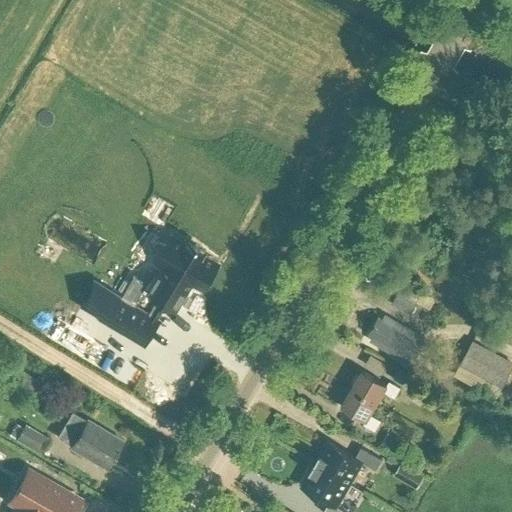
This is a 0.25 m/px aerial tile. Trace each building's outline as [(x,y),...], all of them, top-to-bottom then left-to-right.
[(94,301),(81,324),(134,353),(147,331),(143,328),(153,310),(165,317),(177,299),(174,297),(178,290),(192,298),(207,272),(193,264),(195,261),(173,249),(171,252),(157,244),(142,270),(152,276),(147,287),(134,279),(129,289),(120,284),(112,298),(127,307),(132,299),(145,306),(135,324),(94,301)] [(390,303),(409,314),(416,301),(430,308),(435,299),(409,284),(405,292),(399,289),(390,303)] [(379,317),(371,331),(376,334),(374,338),(412,361),(425,339),(385,315),(383,319),(379,317)] [(335,347),(373,362),(378,351),(340,336),(335,347)] [(511,366),(511,360),(472,339),(459,364),(501,387),(511,366)] [(31,396),(41,382),(17,366),(7,380),(31,396)] [(408,374),(396,367),(390,378),(402,385),(408,374)] [(386,383),(361,369),(351,387),(375,401),(382,390),(395,397),(401,387),(388,380),(386,383)] [(375,401),(351,387),(340,405),(364,419),(362,423),(375,430),(380,420),(368,413),(375,401)] [(71,410),(56,435),(70,444),(68,447),(104,469),(123,439),(86,417),(85,418),(71,410)] [(309,431),(319,425),(311,412),(301,419),(309,431)] [(341,435),(347,423),(331,416),(326,428),(341,435)] [(14,439),(40,453),(49,437),(24,422),(14,439)] [(388,431),(379,446),(393,454),(401,439),(388,431)] [(374,468),(380,458),(360,446),(354,457),(325,441),(313,463),(349,484),(362,461),(374,468)] [(401,461),(394,474),(412,484),(419,472),(401,461)] [(347,511),(336,506),(349,484),(313,463),(300,485),(328,501),(322,511),(347,511)] [(70,511),(79,499),(32,472),(14,504),(19,506),(15,511),(70,511)]
